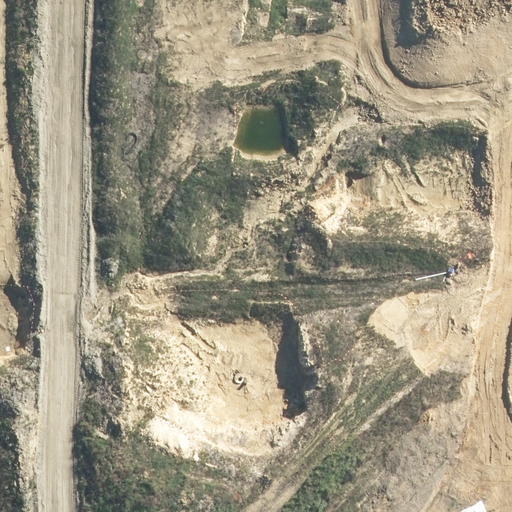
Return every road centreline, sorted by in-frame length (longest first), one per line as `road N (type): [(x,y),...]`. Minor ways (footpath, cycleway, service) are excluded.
road 1 (residential): [(453,511),(511,95)]
road 2 (residential): [(45,0),(0,314)]
